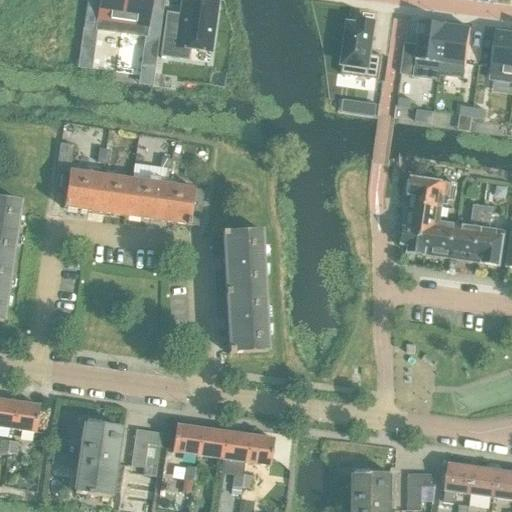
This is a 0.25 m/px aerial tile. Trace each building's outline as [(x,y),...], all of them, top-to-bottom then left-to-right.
[(86,5),(83,29),(95,31),(96,30),(120,34),(125,0),(99,0),(99,7),(86,5)] [(125,0),(120,34),(145,38),(158,40),(162,16),(149,14),(150,0),(125,0)] [(166,14),(160,57),(187,61),(189,50),(210,53),(217,0),(182,0),(180,16),(177,16),(177,20),(167,19),(168,14),(166,14)] [(358,25),(348,24),(341,75),(378,81),(382,57),(370,55),(375,25),(358,21),(358,25)] [(405,44),(400,75),(401,75),(438,81),(446,26),(421,23),(418,46),(406,44),(405,44)] [(446,26),(438,81),(439,81),(440,76),(464,79),(466,67),(471,30),(446,26)] [(511,35),(497,33),(491,81),(511,83),(511,35)] [(110,59),(108,72),(115,73),(116,60),(110,59)] [(399,99),(398,108),(410,110),(411,101),(399,99)] [(343,101),(342,113),(375,118),(377,106),(343,101)] [(461,108),(460,117),(472,118),(473,110),(461,108)] [(473,110),(472,118),(484,120),(485,111),(473,110)] [(60,144),(58,153),(71,155),(73,146),(60,144)] [(100,149),(98,163),(108,164),(109,150),(100,149)] [(58,153),(57,162),(70,164),(71,155),(58,153)] [(162,159),(159,172),(169,173),(171,160),(162,159)] [(57,162),(56,173),(68,175),(69,171),(70,164),(57,162)] [(63,209),(126,218),(131,180),(69,171),(68,175),(63,209)] [(56,175),(55,187),(64,188),(66,176),(56,175)] [(131,180),(126,218),(189,227),(189,226),(190,217),(191,208),(192,199),(193,189),(194,189),(131,180)] [(408,196),(411,197),(410,205),(441,210),(442,201),(451,202),(454,187),(411,180),(408,196)] [(193,189),(192,199),(202,200),(203,191),(193,189)] [(192,199),(191,208),(201,209),(202,200),(192,199)] [(19,203),(0,200),(0,261),(11,263),(19,203)] [(409,247),(409,248),(439,225),(438,225),(441,210),(410,205),(406,230),(403,229),(400,246),(409,247)] [(191,208),(190,217),(200,218),(201,209),(191,208)] [(454,227),(450,258),(475,261),(481,209),(472,208),(469,229),(454,227)] [(481,209),(475,261),(483,262),(483,265),(499,267),(503,233),(484,231),(484,227),(488,227),(490,210),(481,209)] [(190,217),(189,226),(198,227),(200,218),(190,217)] [(439,225),(409,248),(408,255),(424,258),(425,254),(450,258),(454,227),(439,225)] [(221,234),(224,294),(263,292),(260,232),(221,234)] [(0,322),(3,322),(11,263),(0,261),(0,322)] [(227,355),(266,353),(263,292),(224,294),(227,355)] [(407,354),(415,355),(415,347),(407,346),(407,354)] [(0,402),(0,429),(10,431),(13,404),(0,402)] [(13,404),(10,431),(34,434),(38,407),(13,404)] [(74,494),(109,499),(119,428),(84,424),(74,494)] [(171,454),(195,457),(199,430),(175,426),(171,454)] [(195,457),(220,461),(224,433),(199,430),(195,457)] [(135,431),(133,443),(142,444),(144,432),(135,431)] [(142,444),(146,445),(151,446),(152,433),(144,432),(142,444)] [(152,433),(151,446),(160,447),(161,435),(152,433)] [(221,461),(219,475),(234,477),(232,487),(241,489),(242,476),(241,476),(243,464),(244,464),(248,437),(224,433),(220,461),(221,461)] [(248,437),(244,464),(269,468),(273,440),(248,437)] [(0,453),(7,455),(9,442),(0,440),(0,453)] [(9,442),(7,455),(17,456),(18,443),(9,442)] [(133,443),(132,451),(145,453),(146,445),(142,444),(133,443)] [(132,451),(131,459),(144,461),(145,453),(132,451)] [(52,455),(50,466),(62,468),(64,457),(52,455)] [(143,469),(144,461),(131,459),(129,467),(143,469)] [(444,493),(446,493),(444,503),(453,504),(454,494),(469,496),(473,469),(448,465),(444,493)] [(190,494),(192,481),(194,468),(185,467),(182,493),(190,494)] [(194,468),(192,481),(202,483),(204,470),(194,468)] [(473,469),(469,496),(493,500),(497,472),(473,469)] [(511,474),(497,472),(493,500),(511,502),(511,474)] [(355,511),(390,511),(391,476),(356,475),(355,511)] [(242,476),(241,489),(250,490),(252,477),(242,476)] [(408,476),(408,487),(417,487),(417,476),(408,476)] [(417,476),(417,487),(422,487),(426,487),(426,476),(417,476)] [(426,476),(426,487),(435,487),(435,476),(426,476)] [(408,487),(408,495),(422,496),(422,487),(417,487),(408,487)] [(408,495),(408,504),(421,504),(422,496),(408,495)]
